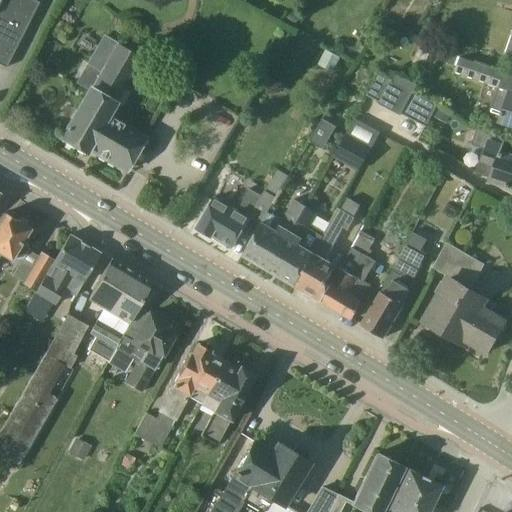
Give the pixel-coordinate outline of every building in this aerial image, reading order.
[(0,0),(0,65),(6,68),(39,2),(34,0),(0,0)] [(422,42),(418,52),(429,57),(433,47),(422,42)] [(87,152),(88,149),(107,116),(115,103),(114,102),(131,72),(134,74),(143,59),(117,43),(102,69),(85,59),(74,79),(89,87),(61,137),(65,140),(65,143),(71,147),(74,145),(87,152)] [(326,51),(320,62),(334,69),(340,58),(326,51)] [(511,90),(511,87),(511,75),(459,58),(454,72),(498,87),(490,112),(500,116),(498,121),(511,125),(511,90)] [(366,95),(379,102),(391,80),(378,74),(366,95)] [(437,105),(413,92),(401,114),(426,127),(432,115),(437,105)] [(452,113),(437,105),(432,115),(446,123),(452,113)] [(145,137),(107,116),(88,149),(126,171),(145,137)] [(338,126),(323,117),(309,140),(325,149),(338,126)] [(511,157),(500,153),(504,142),(477,127),(472,144),(486,149),(477,173),(491,178),(490,181),(509,188),(509,186),(511,187),(511,157)] [(348,134),(335,157),(360,172),(373,149),(348,134)] [(262,223),(269,212),(289,178),(278,171),(262,198),(249,190),(236,211),(215,199),(198,228),(213,237),(232,248),(250,219),(249,219),(251,216),(262,223)] [(428,205),(420,221),(382,292),(362,325),(384,338),(404,305),(403,304),(416,280),(413,279),(419,269),(427,254),(422,251),(428,240),(426,240),(441,212),(440,212),(458,179),(447,171),(428,205)] [(322,237),(313,253),(295,286),(316,298),(324,285),(327,282),(341,258),(330,251),(343,229),(348,232),(355,220),(353,219),(360,207),(347,199),(340,211),(338,210),(322,237)] [(271,214),(269,212),(262,223),(243,255),(269,270),(306,206),(295,200),(283,221),(280,219),(271,214)] [(322,237),(308,229),(318,213),(306,206),(269,270),(295,286),(313,253),(322,237)] [(18,258),(22,257),(27,250),(26,245),(22,242),(29,230),(26,227),(26,222),(20,218),(16,221),(5,213),(0,220),(0,252),(0,253),(11,259),(13,255),(18,258)] [(55,260),(35,292),(53,303),(54,304),(71,276),(82,282),(100,253),(70,235),(55,260)] [(360,301),(369,285),(364,282),(376,261),(366,256),(374,243),(360,235),(331,284),(327,282),(324,285),(316,298),(353,320),(363,303),(360,301)] [(446,242),(442,251),(433,268),(450,278),(446,284),(443,282),(438,289),(442,291),(422,325),(438,334),(440,330),(467,346),(469,343),(486,353),(501,328),(505,321),(492,313),(496,305),(469,289),(484,265),(446,242)] [(35,292),(55,260),(40,251),(37,256),(23,279),(20,283),(32,290),(35,292)] [(104,307),(111,311),(121,294),(119,292),(131,271),(111,259),(88,297),(104,307)] [(89,332),(95,336),(116,347),(137,310),(152,284),(131,271),(119,292),(121,294),(111,311),(104,307),(89,332)] [(137,310),(116,347),(133,357),(131,361),(136,363),(124,383),(139,392),(155,366),(157,367),(162,359),(160,358),(174,335),(165,329),(168,325),(163,321),(163,320),(162,319),(161,318),(160,317),(159,316),(157,316),(155,316),(154,317),(149,313),(148,316),(137,310)] [(67,314),(45,353),(62,363),(69,368),(77,354),(76,353),(74,352),(89,327),(87,326),(67,314)] [(159,411),(160,411),(157,417),(147,412),(135,433),(161,447),(187,396),(202,404),(224,362),(221,360),(221,359),(221,357),(220,356),(219,355),(218,355),(217,354),(215,354),(213,354),(212,355),(209,354),(210,351),(197,344),(189,360),(187,359),(159,411)] [(224,362),(202,404),(215,411),(201,437),(217,445),(246,391),(244,391),(253,374),(229,361),(228,361),(227,361),(226,362),(225,362),(224,362)] [(54,397),(45,392),(27,382),(0,427),(0,456),(14,465),(54,397)] [(90,445),(76,437),(68,452),(83,459),(90,445)] [(258,511),(288,511),(290,509),(284,505),(309,463),(306,461),(306,454),(296,448),(290,452),(277,444),(274,448),(264,442),(262,446),(254,441),(233,476),(211,511),(237,511),(243,502),(258,511)] [(126,453),(119,466),(128,471),(136,458),(126,453)] [(338,496),(329,511),(381,511),(403,467),(390,461),(389,457),(384,455),(381,457),(376,454),(353,504),(338,496)] [(427,511),(440,486),(408,470),(388,509),(389,509),(387,511),(427,511)] [(319,488),(304,511),(329,511),(338,496),(319,488)]
